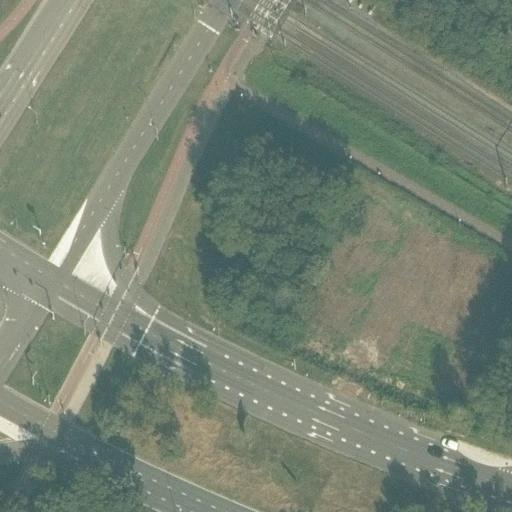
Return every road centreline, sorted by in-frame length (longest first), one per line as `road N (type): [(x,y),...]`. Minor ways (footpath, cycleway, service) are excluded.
road 1 (secondary): [(511,490),(215,369)]
road 2 (secondary): [(109,190),(227,0)]
road 3 (secondary): [(215,369),(126,286),(109,238),(109,190)]
road 4 (secondary): [(215,369),(52,280)]
road 5 (secondary): [(0,403),(109,462)]
road 6 (secondary): [(109,462),(222,511)]
